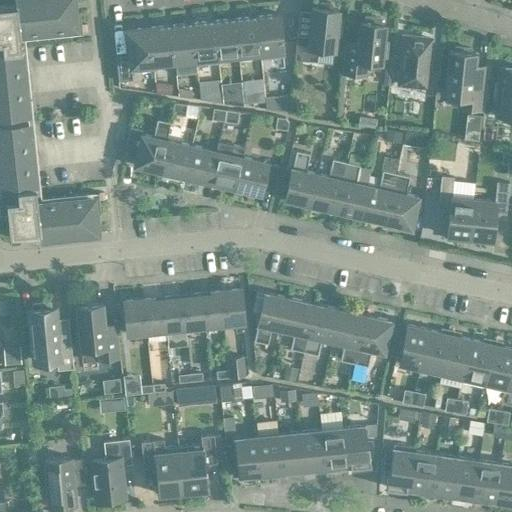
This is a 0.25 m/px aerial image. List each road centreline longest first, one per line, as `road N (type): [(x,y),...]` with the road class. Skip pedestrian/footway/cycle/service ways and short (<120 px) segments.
road 1 (residential): [(0,259),(246,235),(511,296)]
road 2 (residential): [(511,35),(393,0)]
